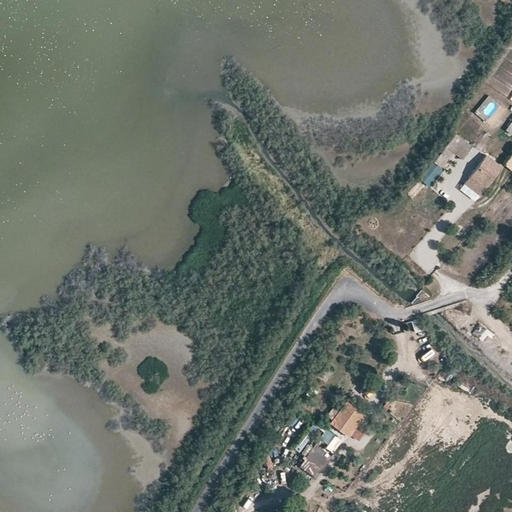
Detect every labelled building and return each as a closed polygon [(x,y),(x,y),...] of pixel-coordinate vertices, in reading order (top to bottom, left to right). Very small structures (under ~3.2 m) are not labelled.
[(491,123),(502,108),(491,100),(480,115),(491,123)] [(511,130),(511,116),(501,131),(507,137),(511,130)] [(444,146),(454,154),(465,140),(454,133),(444,146)] [(454,154),(459,157),(469,144),(465,140),(454,154)] [(499,166),(484,153),(472,170),(462,184),(476,195),(499,166)] [(419,178),(429,186),(441,170),(431,162),(419,178)] [(486,341),(493,333),(480,323),(473,332),(486,341)] [(348,370),(337,383),(343,387),(354,375),(348,370)] [(356,409),(346,401),(338,412),(346,419),(345,421),(352,427),(361,413),(356,409)] [(346,419),(338,412),(320,435),(329,442),(330,441),(337,446),(352,427),(345,421),(346,419)] [(301,450),(308,433),(301,430),(294,447),(301,450)] [(305,455),(314,462),(323,451),(314,444),(305,455)]
